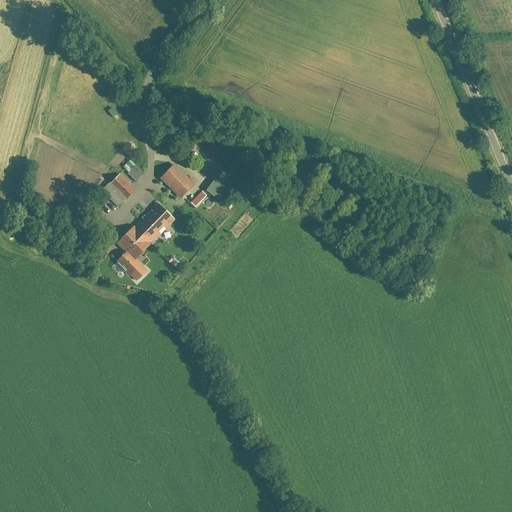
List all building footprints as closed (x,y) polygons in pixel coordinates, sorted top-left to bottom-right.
[(182,138),(190,146),(196,140),(188,132),(182,138)] [(211,146),(205,154),(215,163),(222,154),(211,146)] [(129,161),(122,170),(138,182),(145,173),(129,161)] [(174,165),(160,181),(181,199),(195,183),(174,165)] [(204,190),(225,203),(236,186),(215,172),(204,190)] [(118,176),(109,185),(126,201),(135,192),(118,176)] [(140,266),(137,263),(175,221),(156,203),(116,247),(124,254),(114,264),(129,278),(140,266)] [(101,243),(93,253),(102,261),(111,252),(101,243)]
